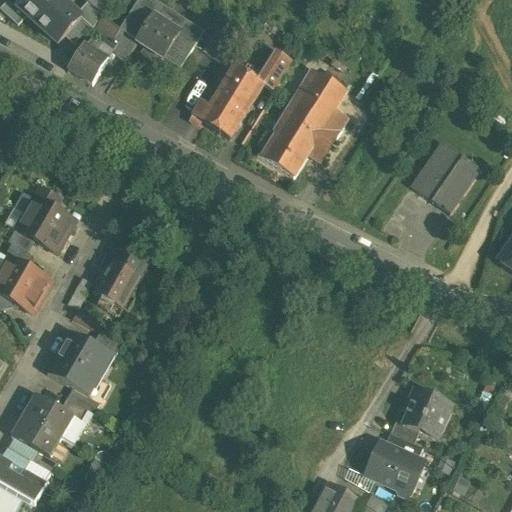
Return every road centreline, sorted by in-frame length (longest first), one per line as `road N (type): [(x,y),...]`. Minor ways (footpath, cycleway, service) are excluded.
road 1 (tertiary): [(449,296),(149,144)]
road 2 (residential): [(149,144),(0,412)]
road 3 (residential): [(449,296),(308,511)]
road 4 (tertiary): [(149,144),(0,60)]
road 5 (track): [(511,180),(449,296)]
